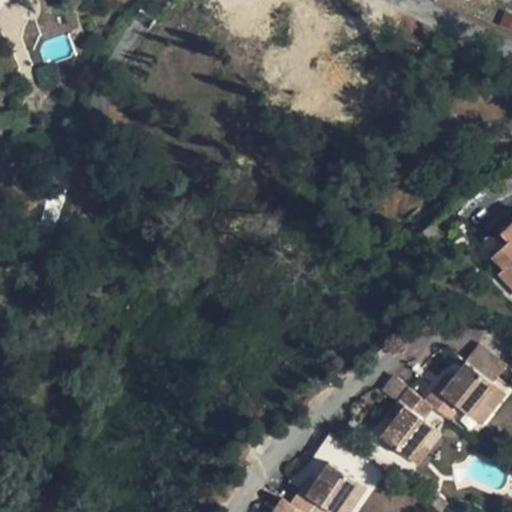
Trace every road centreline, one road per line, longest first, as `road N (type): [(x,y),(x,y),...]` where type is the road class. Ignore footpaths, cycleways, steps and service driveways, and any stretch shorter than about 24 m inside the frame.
road 1 (residential): [(239,511),(250,486),(310,412),(404,350)]
road 2 (unknown): [(157,0),(118,41),(47,150)]
